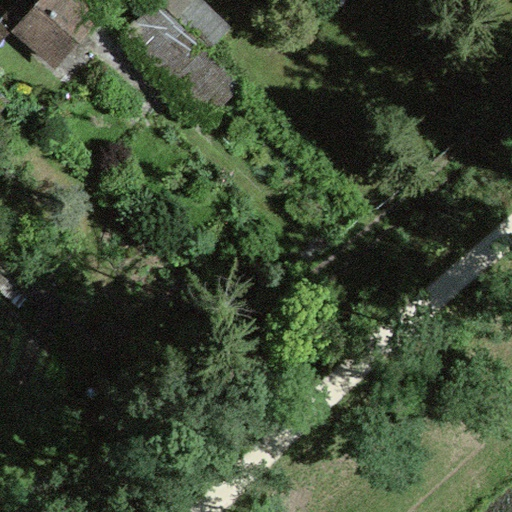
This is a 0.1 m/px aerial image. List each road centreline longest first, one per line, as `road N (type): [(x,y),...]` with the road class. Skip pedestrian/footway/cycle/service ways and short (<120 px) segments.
road 1 (track): [(511,124),(69,511)]
road 2 (track): [(511,238),(209,511)]
